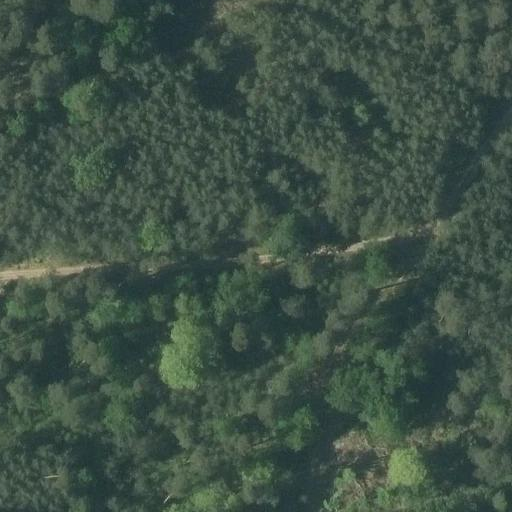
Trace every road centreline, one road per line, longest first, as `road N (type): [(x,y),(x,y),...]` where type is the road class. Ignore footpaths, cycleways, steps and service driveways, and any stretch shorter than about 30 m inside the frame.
road 1 (track): [(0,271),(406,243)]
road 2 (track): [(406,243),(325,355),(306,402),(297,511)]
road 3 (track): [(406,243),(511,108)]
